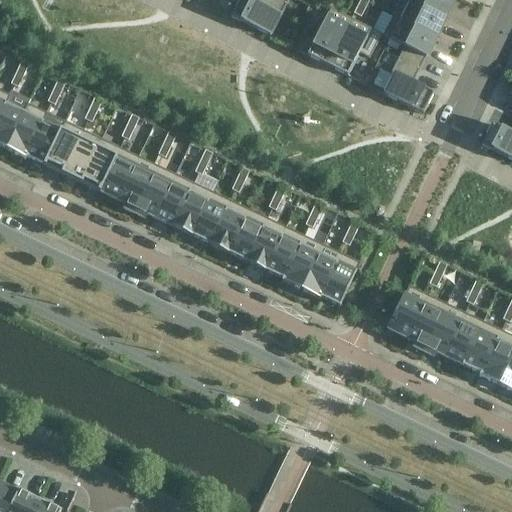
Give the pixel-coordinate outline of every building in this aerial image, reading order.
[(241,24),(269,39),(287,5),(277,0),(262,0),(259,6),(247,0),(244,0),(241,7),(238,6),(232,16),(231,19),(241,24)] [(445,20),(406,0),(400,0),(392,17),(436,39),(436,38),(445,20)] [(454,0),(453,0),(406,0),(445,20),(445,18),(454,0)] [(368,5),(360,1),(353,15),(361,19),(368,5)] [(330,10),(314,43),(306,57),(309,59),(319,64),(326,68),(350,20),(345,18),(330,10)] [(436,39),(392,17),(391,19),(392,19),(383,37),(426,59),(436,39)] [(350,20),(326,68),(334,72),(342,76),(347,78),(371,31),(350,20)] [(426,59),(383,37),(382,38),(404,49),(402,52),(401,55),(397,61),(419,72),(422,66),(426,59)] [(298,53),(306,57),(314,43),(305,38),(298,53)] [(419,72),(397,61),(390,76),(393,78),(383,97),(415,113),(422,117),(424,113),(429,104),(425,102),(430,93),(413,84),(419,72)] [(21,65),(16,75),(23,79),(28,68),(21,65)] [(18,90),(23,79),(16,75),(11,86),(18,90)] [(60,96),(65,86),(58,82),(52,93),(60,96)] [(0,117),(5,106),(6,107),(10,98),(0,93),(0,117)] [(54,107),(60,96),(52,93),(47,104),(54,107)] [(94,100),(89,111),(96,114),(102,103),(94,100)] [(24,115),(23,115),(6,107),(5,106),(0,117),(0,149),(6,152),(24,115)] [(42,124),(43,124),(47,116),(27,106),(23,115),(24,115),(6,152),(17,157),(18,155),(25,159),(42,124)] [(91,125),(96,114),(89,111),(84,122),(91,125)] [(133,132),(138,121),(131,117),(126,128),(133,132)] [(61,133),(60,132),(43,124),(42,124),(25,159),(44,168),(61,133)] [(62,177),(83,133),(64,124),(60,132),(61,133),(44,168),(62,177)] [(511,135),(495,127),(491,136),(487,134),(483,143),(481,147),(491,152),(511,162),(511,135)] [(128,142),(133,132),(126,128),(121,139),(128,142)] [(81,185),(101,142),(83,133),(62,177),(81,185)] [(168,135),(163,146),(170,149),(175,138),(168,135)] [(99,194),(120,150),(101,142),(81,185),(99,194)] [(165,160),(170,149),(163,146),(158,157),(165,160)] [(117,203),(138,159),(120,150),(99,194),(117,203)] [(207,167),(212,156),(205,153),(200,163),(207,167)] [(134,216),(157,168),(138,159),(117,203),(125,207),(123,211),(134,216)] [(202,178),(207,167),(200,163),(194,174),(202,178)] [(154,221),(175,177),(157,168),(134,216),(144,221),(146,217),(154,221)] [(242,170),(236,181),(244,184),(249,174),(242,170)] [(173,229),(193,186),(175,177),(154,221),(173,229)] [(238,195),(244,184),(236,181),(231,192),(238,195)] [(191,238),(212,194),(193,186),(173,229),(191,238)] [(278,188),(273,199),(280,202),(286,191),(278,188)] [(209,247),(230,203),(212,194),(191,238),(209,247)] [(275,213),(280,202),(273,199),(268,209),(275,213)] [(228,256),(249,212),(230,203),(209,247),(228,256)] [(317,220),(322,209),(315,205),(310,216),(317,220)] [(381,216),(382,214),(383,213),(382,211),(381,210),(380,209),(378,208),(376,209),(375,210),(374,212),(374,213),(375,215),(376,216),(378,217),(380,217),(381,216)] [(246,265),(267,221),(249,212),(228,256),(246,265)] [(312,231),(317,220),(310,216),(305,227),(312,231)] [(264,273),(285,230),(267,221),(246,265),(264,273)] [(354,237),(359,226),(352,223),(347,234),(354,237)] [(283,282),(304,238),(285,230),(264,273),(283,282)] [(349,248),(354,237),(347,234),(342,245),(349,248)] [(300,293),(322,247),(304,238),(283,282),(291,286),(289,288),(300,293)] [(320,300),(341,256),(322,247),(300,293),(311,298),(312,296),(320,300)] [(360,265),(341,256),(320,300),(339,309),(360,265)] [(439,265),(434,275),(441,279),(446,268),(439,265)] [(436,290),(441,279),(434,275),(429,286),(436,290)] [(476,282),(471,293),(478,296),(483,286),(476,282)] [(407,341),(428,298),(408,288),(387,332),(407,341)] [(473,308),(478,296),(471,293),(465,304),(473,308)] [(423,354),(446,306),(428,298),(407,341),(415,345),(413,349),(423,354)] [(443,359),(464,315),(446,306),(423,354),(433,359),(435,355),(443,359)] [(509,325),(511,319),(511,312),(507,311),(502,322),(509,325)] [(462,368),(483,324),(464,315),(443,359),(462,368)] [(480,377),(501,333),(483,324),(462,368),(480,377)] [(498,388),(511,357),(511,338),(501,333),(480,377),(488,380),(487,383),(498,388)] [(511,357),(498,388),(508,393),(509,391),(511,391),(511,357)] [(0,511),(8,511),(18,494),(17,494),(8,489),(2,486),(2,487),(0,485),(0,511)] [(8,511),(34,511),(39,503),(36,501),(36,500),(30,498),(18,492),(17,494),(18,494),(8,511)] [(34,511),(58,511),(48,507),(49,506),(43,504),(39,503),(34,511)]
